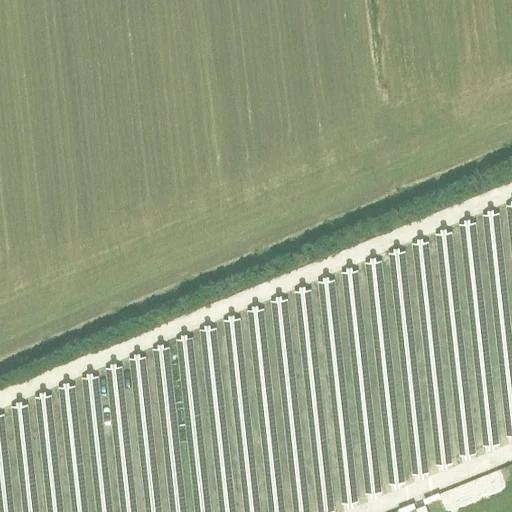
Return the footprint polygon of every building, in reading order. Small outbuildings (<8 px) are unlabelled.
[(493,239),(510,238),(509,211),(492,211),(493,239)] [(439,240),(423,240),(425,293),(441,293),(439,240)] [(414,248),(397,250),(402,293),(419,291),(414,248)] [(377,258),(378,305),(393,305),(392,257),(377,258)] [(370,308),(368,266),(352,267),(354,309),(370,308)] [(331,310),(346,310),(345,277),(329,278),(331,310)] [(321,288),(305,289),(307,323),(323,322),(321,288)] [(297,296),(280,297),(282,328),(299,326),(297,296)] [(275,334),(274,305),(258,306),(259,334),(275,334)] [(252,342),(250,316),(233,317),(235,344),(252,342)] [(210,326),(211,353),(228,353),(227,325),(210,326)] [(205,363),(204,336),(186,337),(187,364),(205,363)] [(181,374),(179,344),(163,345),(165,375),(181,374)] [(141,379),(157,378),(155,353),(139,354),(141,379)] [(133,381),(132,364),(115,366),(117,383),(133,381)]
